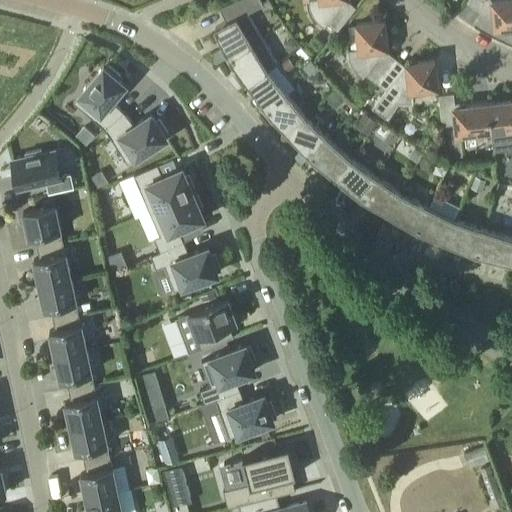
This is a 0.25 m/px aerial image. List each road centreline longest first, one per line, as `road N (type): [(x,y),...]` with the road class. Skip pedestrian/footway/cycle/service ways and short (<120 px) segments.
road 1 (residential): [(361,511),(257,220),(293,177)]
road 2 (residential): [(293,177),(177,58),(128,25),(39,0)]
road 3 (residential): [(511,358),(409,292),(293,177)]
road 4 (residential): [(0,294),(42,511)]
road 5 (residential): [(511,69),(474,53),(406,0)]
